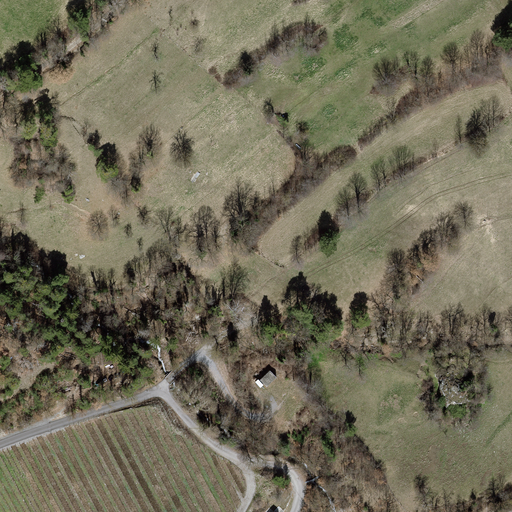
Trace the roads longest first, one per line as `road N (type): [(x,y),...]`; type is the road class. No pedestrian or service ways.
road 1 (unclassified): [(292,511),(299,483),(287,467),(236,460),(159,392),(0,446)]
road 2 (track): [(110,0),(32,67),(0,80)]
